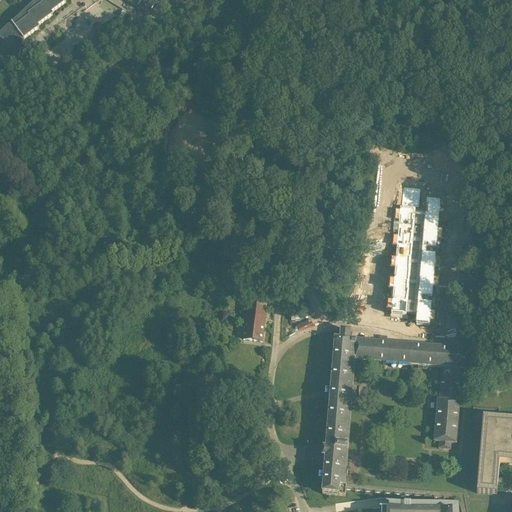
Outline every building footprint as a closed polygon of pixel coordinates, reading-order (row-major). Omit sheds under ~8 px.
[(0,73),(22,53),(16,47),(20,44),(22,46),(23,45),(21,42),(23,41),(24,41),(24,40),(40,29),(38,27),(53,16),(52,14),(67,3),(65,1),(66,0),(122,0),(137,9),(136,9),(143,15),(144,12),(148,14),(157,0),(37,0),(21,16),(5,31),(2,28),(0,30),(0,33),(1,35),(0,35),(0,40),(2,42),(0,44),(0,73)] [(132,21),(129,27),(134,30),(138,24),(132,21)] [(415,205),(399,203),(390,312),(406,313),(406,312),(416,312),(415,322),(429,323),(431,299),(428,299),(428,294),(431,294),(435,249),(432,249),(432,244),(436,245),(439,196),(425,195),(424,206),(415,205)] [(228,259),(228,268),(227,273),(242,274),(243,263),(235,263),(235,259),(228,259)] [(251,282),(250,292),(260,293),(261,283),(251,282)] [(247,304),(243,341),(262,343),(267,306),(247,304)] [(467,511),(463,494),(355,484),(345,484),(351,408),(358,408),(359,398),(359,387),(353,387),(355,361),(398,365),(442,369),(439,399),(439,401),(438,401),(434,442),(439,443),(439,449),(450,450),(450,444),(456,444),(459,403),(457,403),(458,400),(460,370),(465,371),(466,351),(446,349),(349,341),(350,331),(346,331),(341,331),(340,340),(335,340),(332,370),(330,395),(326,449),(321,449),(322,446),(308,445),(308,453),(307,460),(320,461),(320,459),(325,459),(322,495),(345,496),(346,490),(354,491),(354,492),(356,492),(356,491),(364,491),(364,492),(365,493),(365,492),(374,492),(374,493),(375,493),(375,492),(384,493),(384,494),(385,494),(385,493),(394,494),(394,495),(395,495),(395,494),(404,495),(404,496),(405,496),(405,495),(414,496),(414,497),(415,497),(415,496),(451,499),(452,499),(454,500),(455,500),(456,501),(457,502),(458,503),(459,504),(459,505),(460,506),(460,511),(467,511)] [(477,494),(497,495),(499,463),(511,463),(511,420),(483,418),(477,494)]
